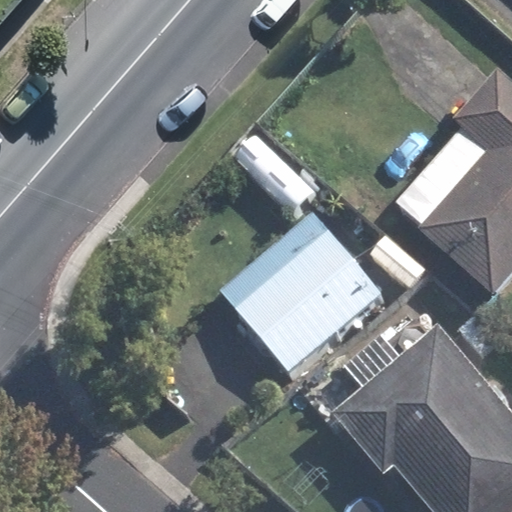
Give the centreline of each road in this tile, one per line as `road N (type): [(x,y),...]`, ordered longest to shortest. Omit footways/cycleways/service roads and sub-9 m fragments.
road 1 (secondary): [(189,1),(0,215)]
road 2 (residential): [(0,417),(107,511)]
